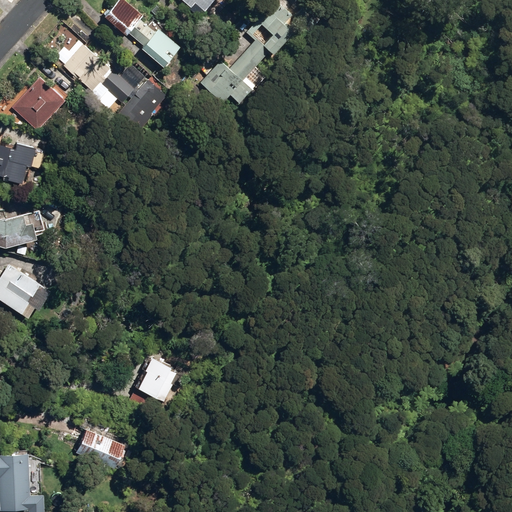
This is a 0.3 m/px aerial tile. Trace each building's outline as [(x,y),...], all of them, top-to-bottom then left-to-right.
[(131,33),(138,40),(150,26),(142,20),(145,16),(125,0),(119,0),(105,16),(129,36),(131,33)] [(181,0),(201,17),(215,0),(181,0)] [(295,15),(278,0),(249,33),(257,40),(244,55),(258,67),(272,51),(277,56),(297,34),(286,25),(295,15)] [(296,18),(309,29),(319,18),(306,7),(296,18)] [(150,26),(138,40),(146,47),(144,49),(166,68),(183,48),(160,29),(157,33),(150,26)] [(119,114),(139,133),(154,114),(155,115),(162,108),(173,118),(181,109),(150,79),(141,89),(138,86),(144,79),(131,67),(122,77),(112,67),(111,69),(84,44),(64,65),(93,92),(101,83),(123,104),(130,96),(133,99),(119,114)] [(258,67),(244,55),(231,69),(222,60),(202,83),(225,104),(232,96),(241,104),(255,89),(261,95),(274,81),(258,67)] [(181,78),(170,68),(160,80),(171,89),(181,78)] [(13,104),(39,128),(67,97),(42,73),(13,104)] [(10,176),(25,179),(29,161),(33,162),(37,144),(19,140),(17,146),(0,142),(0,171),(10,174),(10,176)] [(0,238),(12,241),(39,235),(35,219),(28,220),(26,211),(6,216),(0,214),(0,238)] [(0,276),(0,295),(30,314),(36,304),(40,307),(52,289),(42,283),(43,282),(9,262),(0,276)] [(127,403),(145,413),(156,392),(166,398),(175,381),(173,380),(178,370),(172,366),(173,364),(155,354),(148,367),(150,368),(141,384),(138,383),(127,403)] [(78,449),(116,467),(127,442),(113,435),(115,431),(105,426),(103,431),(89,425),(78,449)] [(45,492),(32,492),(31,449),(16,449),(16,450),(0,450),(0,475),(1,475),(1,508),(25,507),(25,511),(45,511),(46,507),(52,511),(54,511),(63,500),(51,491),(46,499),(45,492)]
